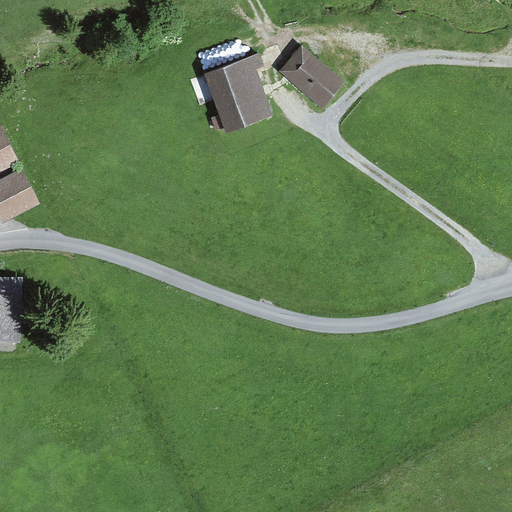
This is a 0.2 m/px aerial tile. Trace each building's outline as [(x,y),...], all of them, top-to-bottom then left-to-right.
[(302,44),(280,70),(321,105),(343,79),(302,44)] [(251,55),(207,72),(228,128),(272,112),(251,55)] [(4,129),(0,130),(0,176),(22,166),(4,129)] [(24,172),(0,185),(0,208),(8,223),(42,204),(24,172)] [(0,336),(15,337),(15,277),(0,276),(0,336)]
